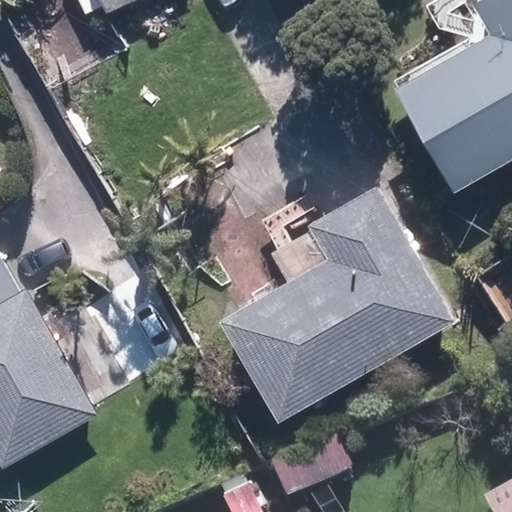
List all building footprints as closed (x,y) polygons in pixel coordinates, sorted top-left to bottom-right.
[(88,0),(98,20),(139,0),(88,0)] [(511,0),(481,0),(496,26),(407,73),(468,186),(511,162),(511,0)] [(238,308),(297,412),(472,314),(393,175),(328,211),(348,247),(238,308)] [(0,203),(0,436),(14,462),(114,407),(43,282),(33,288),(0,229),(0,223),(8,219),(0,203)] [(340,443),(291,466),(308,501),(357,477),(340,443)]
